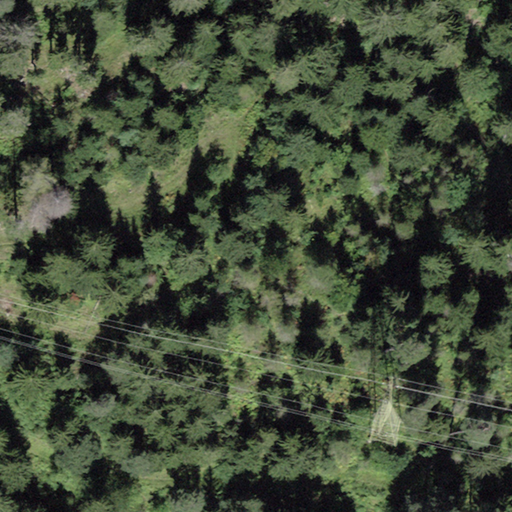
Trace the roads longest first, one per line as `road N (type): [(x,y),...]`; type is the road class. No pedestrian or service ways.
road 1 (track): [(0,241),(75,232),(186,174),(215,135),(234,140),(204,265),(145,319),(79,335),(0,329)]
road 2 (track): [(0,434),(43,455),(140,477),(416,487)]
